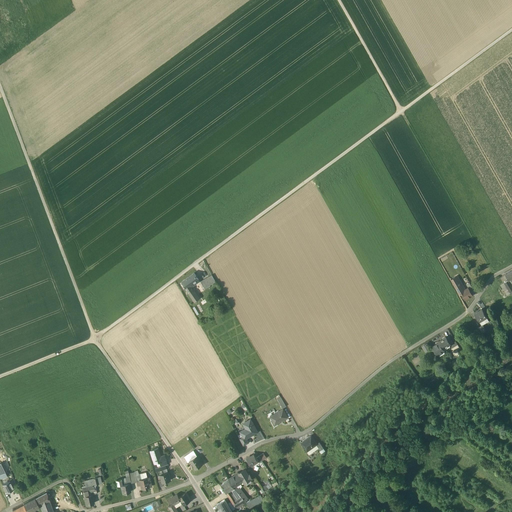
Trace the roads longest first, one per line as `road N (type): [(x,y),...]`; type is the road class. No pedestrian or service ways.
road 1 (residential): [(511,266),(469,310),(396,357),(313,428),(258,444),(192,481)]
road 2 (track): [(511,30),(204,256)]
road 3 (track): [(494,276),(339,0)]
road 4 (track): [(94,338),(0,86)]
road 5 (residential): [(192,481),(87,511),(62,480),(3,511)]
